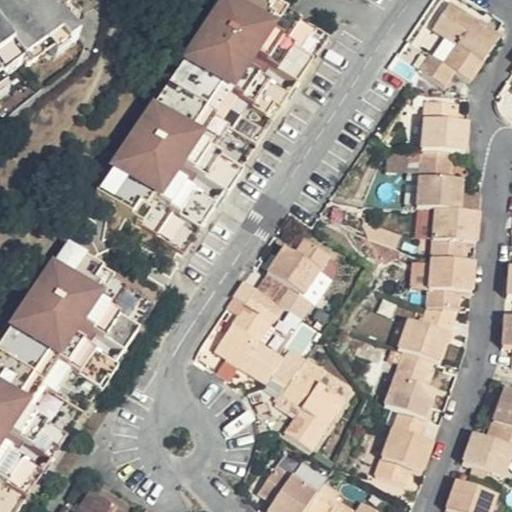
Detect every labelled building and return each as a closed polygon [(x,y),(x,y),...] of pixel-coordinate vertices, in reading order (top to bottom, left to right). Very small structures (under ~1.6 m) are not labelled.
[(86,46),(54,0),(30,0),(25,4),(22,0),(15,0),(0,10),(0,110),(14,101),(5,88),(27,73),(33,81),(62,62),(65,66),(81,55),(78,51),(86,46)] [(336,38),(276,0),(227,0),(97,194),(191,257),(233,196),(237,199),(254,173),(250,170),(336,38)] [(496,37),(458,10),(439,35),(461,53),(448,70),(433,60),(421,76),(445,94),(456,77),(474,89),(474,87),(504,41),(496,37)] [(429,154),(459,158),(472,158),(474,131),(462,130),(463,113),(433,110),(429,154)] [(423,215),(429,154),(399,152),(397,169),(410,170),(406,213),(423,215)] [(423,215),(444,217),(465,219),(468,190),(456,189),(458,169),(459,158),(429,154),(423,215)] [(468,190),(471,171),(458,169),(456,189),(468,190)] [(444,217),(423,215),(421,239),(442,242),(444,217)] [(465,219),(444,217),(442,242),(440,267),(471,271),(473,262),(481,264),(485,222),(465,219)] [(374,275),(386,246),(358,235),(344,254),(374,275)] [(165,308),(71,246),(0,352),(0,511),(28,511),(107,393),(111,396),(128,371),(125,368),(165,308)] [(339,267),(316,251),(305,265),(297,257),(279,283),(294,293),(281,310),(291,317),(307,328),(318,313),(311,308),(339,267)] [(438,291),(440,267),(415,264),(413,289),(438,291)] [(481,272),(471,271),(440,267),(438,291),(435,317),(467,322),(467,312),(477,312),(481,272)] [(294,293),(279,283),(266,299),(281,310),(294,293)] [(269,393),(277,382),(289,366),(267,351),(291,317),(281,310),(266,299),(250,289),(239,305),(255,316),(224,361),(230,365),(239,372),(269,393)] [(429,315),(413,362),(442,372),(446,374),(467,322),(435,317),(429,315)] [(289,366),(277,382),(293,394),(285,404),(306,419),(290,444),(292,444),(314,459),(349,410),(304,378),(311,367),(295,357),(289,366)] [(405,421),(432,432),(443,404),(431,399),(442,372),(413,362),(392,416),(405,421)] [(229,386),(239,372),(230,365),(220,379),(229,386)] [(511,404),(496,449),(511,455),(511,404)] [(405,421),(392,416),(387,430),(400,435),(405,421)] [(435,433),(432,432),(405,421),(400,435),(382,481),(411,492),(416,477),(427,481),(437,456),(428,453),(435,433)] [(511,485),(511,455),(496,449),(485,446),(478,443),(468,472),(483,477),(476,496),(504,508),(511,485)] [(277,511),(312,511),(320,500),(282,474),(265,500),(279,510),(277,511)] [(328,489),(320,500),(312,511),(372,511),(338,511),(345,501),(328,489)] [(502,511),(504,508),(476,496),(462,491),(454,511),(502,511)] [(112,511),(97,502),(90,511),(112,511)]
